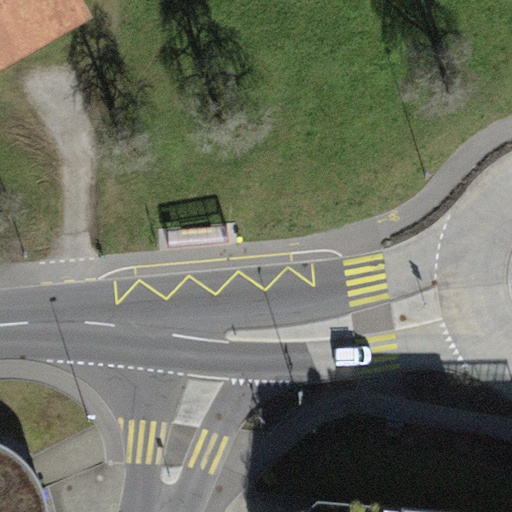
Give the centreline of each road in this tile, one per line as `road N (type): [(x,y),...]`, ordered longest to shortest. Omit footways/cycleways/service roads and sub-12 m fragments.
road 1 (residential): [(171,511),(292,330)]
road 2 (residential): [(161,323),(148,443),(154,511)]
road 3 (secondary): [(475,301),(292,330)]
road 4 (secondary): [(161,323),(0,324)]
road 5 (secondary): [(292,330),(161,323)]
